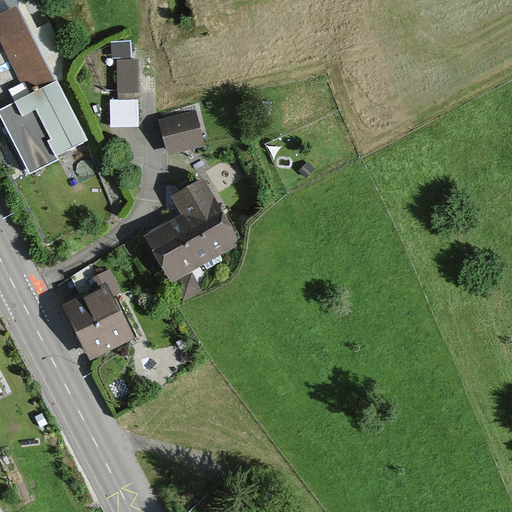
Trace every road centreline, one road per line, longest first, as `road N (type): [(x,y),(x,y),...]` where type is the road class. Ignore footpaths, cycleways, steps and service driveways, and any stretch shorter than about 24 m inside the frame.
road 1 (unknown): [(14,288),(126,228),(151,202),(161,164),(160,57)]
road 2 (secondary): [(14,288),(133,511)]
